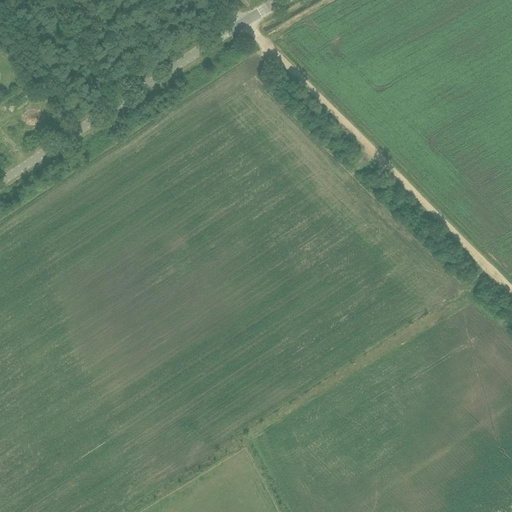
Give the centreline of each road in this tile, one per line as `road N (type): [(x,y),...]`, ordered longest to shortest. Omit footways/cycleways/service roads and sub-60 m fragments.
road 1 (track): [(511,292),(241,23)]
road 2 (unclassified): [(0,182),(241,23)]
